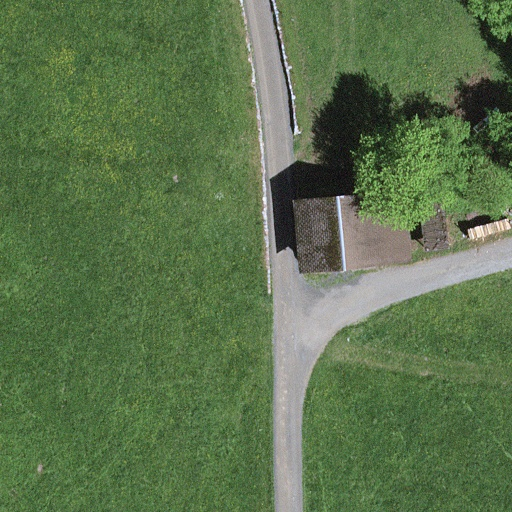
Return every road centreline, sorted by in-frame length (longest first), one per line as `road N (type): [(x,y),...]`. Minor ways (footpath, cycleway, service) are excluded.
road 1 (track): [(253,0),(268,74),(291,315),(284,511)]
road 2 (track): [(511,248),(291,315)]
